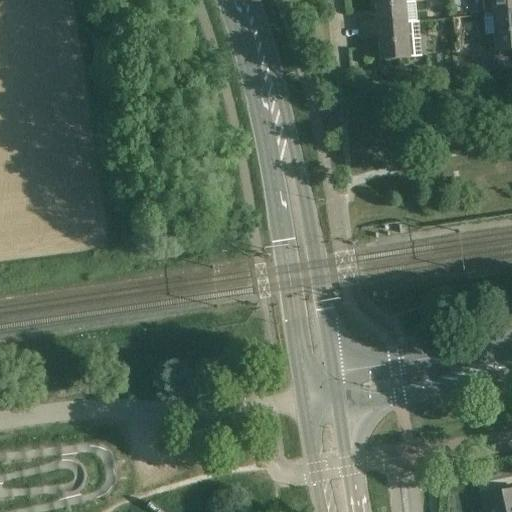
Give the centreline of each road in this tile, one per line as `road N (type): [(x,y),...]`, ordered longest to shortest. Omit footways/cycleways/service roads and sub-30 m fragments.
road 1 (tertiary): [(222,0),(258,129),(300,398)]
road 2 (tertiary): [(334,392),(305,202),(251,0)]
road 3 (unclassified): [(0,422),(300,398)]
road 4 (tertiary): [(334,392),(511,356)]
road 5 (track): [(273,463),(192,480),(105,511)]
road 6 (tertiary): [(352,511),(334,392)]
